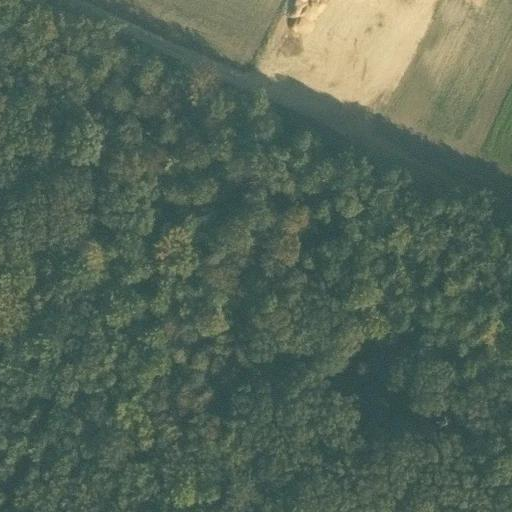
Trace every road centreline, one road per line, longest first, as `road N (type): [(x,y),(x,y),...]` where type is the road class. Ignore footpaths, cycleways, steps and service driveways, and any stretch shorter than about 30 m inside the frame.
road 1 (track): [(511,211),(50,0)]
road 2 (track): [(320,511),(0,365)]
